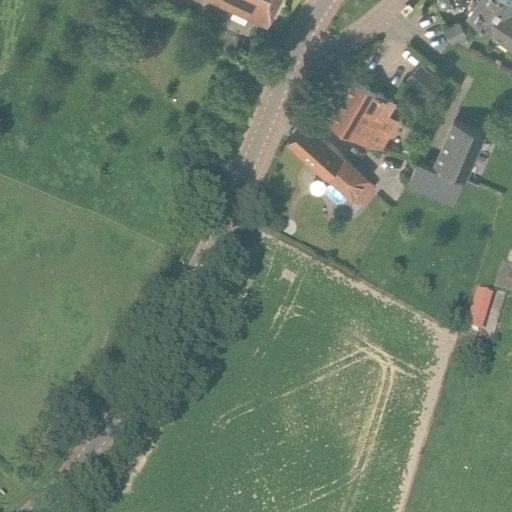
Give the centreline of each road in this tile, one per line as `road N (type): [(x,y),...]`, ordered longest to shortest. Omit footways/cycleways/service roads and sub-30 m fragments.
road 1 (tertiary): [(36,511),(90,449),(162,335),(222,222),(291,61)]
road 2 (residential): [(291,61),(338,48),(398,0)]
